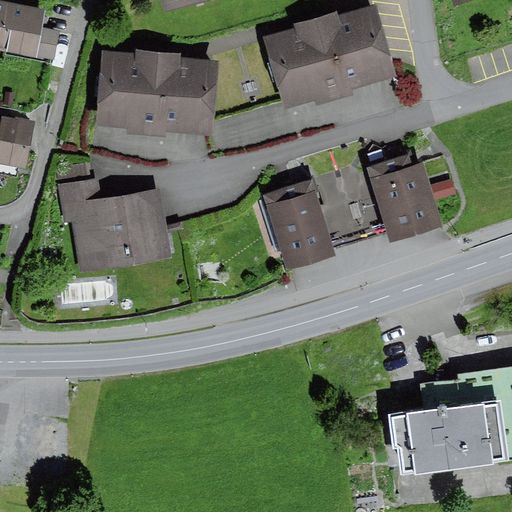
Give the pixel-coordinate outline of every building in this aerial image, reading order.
[(44,5),(7,0),(0,0),(0,40),(55,50),(58,29),(41,26),(44,5)] [(169,0),(171,8),(202,0),(169,0)] [(384,2),(271,34),(290,102),(403,70),(384,2)] [(225,52),(103,43),(98,121),(220,130),(225,52)] [(0,160),(30,167),(41,117),(0,108),(0,160)] [(430,149),(378,164),(399,232),(451,216),(430,149)] [(89,176),(60,180),(66,221),(73,220),(82,271),(180,256),(169,184),(92,197),(89,176)] [(319,177),(268,194),(289,259),(340,242),(319,177)] [(223,258),(203,261),(206,279),(226,276),(223,258)] [(511,457),(511,366),(427,379),(431,405),(397,411),(401,441),(410,442),(414,472),(511,457)]
